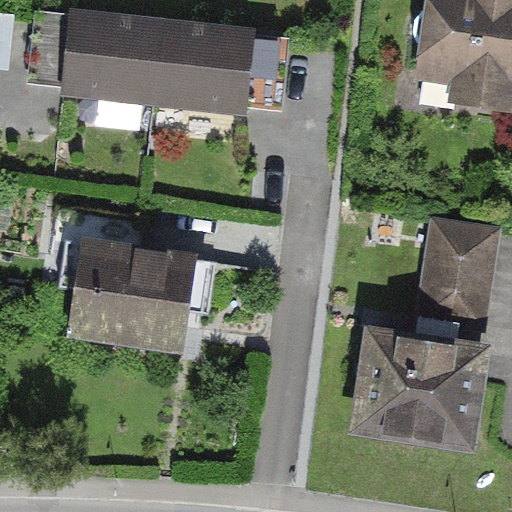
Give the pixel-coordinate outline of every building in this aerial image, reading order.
[(511,0),(442,0),(431,86),(511,96),(511,0)] [(67,89),(156,99),(164,29),(40,16),(34,70),(68,74),(67,89)] [(289,43),(164,29),(156,99),(246,110),(248,94),(282,98),(289,43)] [(80,290),(74,331),(181,347),(194,264),(142,256),(147,221),(59,208),(54,241),(69,243),(63,288),(80,290)] [(423,311),(500,324),(511,250),(511,238),(437,226),(423,311)] [(375,337),(361,429),(470,445),(484,354),(375,337)]
